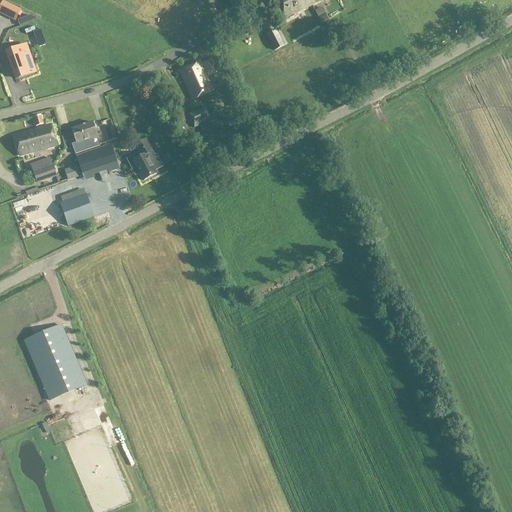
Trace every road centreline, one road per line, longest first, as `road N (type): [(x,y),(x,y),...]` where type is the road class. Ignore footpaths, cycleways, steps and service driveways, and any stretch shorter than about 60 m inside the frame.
road 1 (unclassified): [(0,288),(511,19)]
road 2 (unclassified): [(0,117),(142,74),(210,32),(241,0)]
